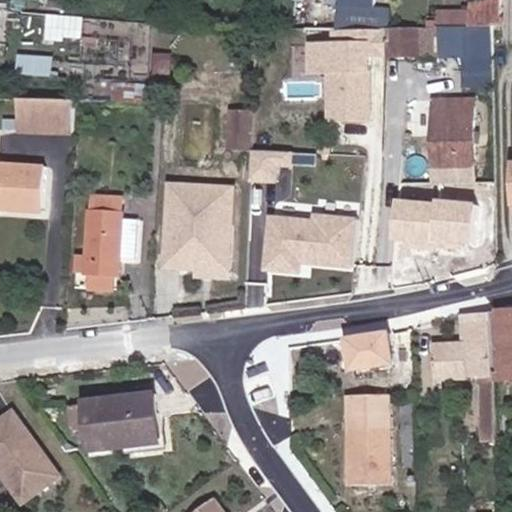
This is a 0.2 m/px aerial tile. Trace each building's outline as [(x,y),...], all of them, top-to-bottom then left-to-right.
[(341,0),(340,30),(358,30),(391,29),(392,10),(377,9),(377,0),(341,0)] [(440,12),(440,26),(499,24),(499,0),(476,0),(476,11),(440,12)] [(52,13),(50,35),(82,37),(84,15),(52,13)] [(482,27),(444,28),(444,63),(464,63),(466,57),(492,56),(495,43),(482,43),(482,27)] [(482,43),(495,43),(495,27),(482,27),(482,43)] [(358,30),(358,58),(421,56),(421,63),(444,63),(444,28),(391,29),(358,30)] [(340,30),(339,59),(358,58),(358,30),(340,30)] [(58,74),(59,55),(24,53),(23,72),(58,74)] [(492,56),(466,57),(464,63),(464,89),(492,89),(492,56)] [(175,63),(157,62),(156,82),(174,83),(175,63)] [(216,110),(217,96),(198,94),(197,109),(216,110)] [(475,168),(476,100),(437,100),(438,168),(475,168)] [(78,108),(21,105),(20,137),(75,140),(78,108)] [(251,141),(252,120),(239,119),(238,140),(251,141)] [(298,165),(299,150),(257,148),(255,180),(282,181),(282,165),(298,165)] [(399,171),(399,159),(385,160),(386,171),(399,171)] [(0,221),(43,225),(46,179),(0,174),(0,221)] [(120,212),(121,197),(99,196),(97,210),(95,210),(90,273),(95,274),(94,289),(117,290),(118,275),(124,274),(125,257),(127,219),(128,213),(120,212)] [(476,244),(480,205),(403,198),(400,237),(476,244)] [(364,218),(274,210),(269,270),(310,274),(311,264),(360,268),(364,218)] [(127,219),(125,257),(141,258),(143,220),(127,219)] [(230,279),(236,224),(207,222),(206,235),(170,234),(167,268),(203,270),(209,278),(230,279)] [(511,311),(500,312),(502,377),(511,376),(511,311)] [(470,314),(470,319),(470,345),(437,346),(437,378),(484,377),(487,437),(504,437),(502,377),(500,312),(483,314),(470,314)] [(163,391),(91,398),(91,401),(77,403),(80,428),(89,427),(89,434),(95,433),(97,447),(168,439),(163,391)] [(354,397),(356,487),(398,487),(397,395),(354,397)] [(16,410),(0,421),(0,466),(1,465),(26,499),(62,473),(16,410)] [(233,511),(224,500),(208,511),(233,511)]
